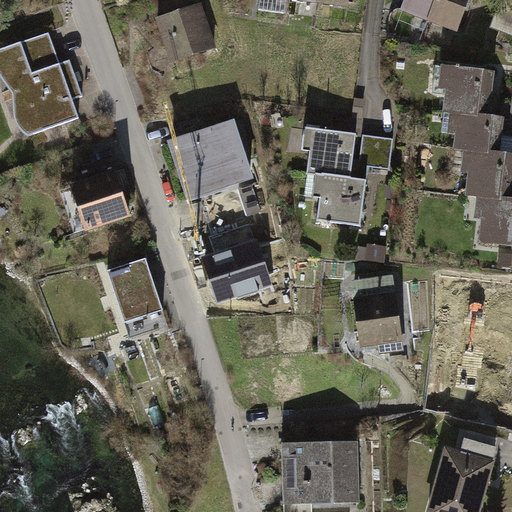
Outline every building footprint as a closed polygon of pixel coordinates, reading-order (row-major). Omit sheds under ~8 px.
[(409,0),(404,14),(457,34),(469,0),(409,0)] [(503,0),(492,30),(511,36),(511,1),(508,0),(503,0)] [(205,2),(159,17),(174,64),(220,50),(205,2)] [(18,122),(31,139),(83,120),(52,36),(2,54),(0,67),(0,70),(16,96),(18,122)] [(494,72),(446,66),(444,86),(455,87),(450,129),(461,131),(459,152),(472,153),(468,192),(479,193),(477,209),(489,211),(485,244),(511,246),(511,197),(511,198),(511,196),(511,151),(502,151),(504,133),(506,118),(489,116),(492,94),(494,72)] [(237,121),(175,141),(194,203),(257,183),(237,121)] [(338,133),(309,129),(305,152),(316,153),(310,197),(325,199),(322,221),(364,227),(372,168),(393,171),(397,141),(367,137),(338,133)] [(74,188),(89,234),(137,218),(122,173),(74,188)] [(258,241),(202,261),(218,308),(274,288),(258,241)] [(167,311),(149,261),(111,274),(129,324),(167,311)] [(396,273),(356,279),(366,345),(387,343),(389,356),(408,353),(396,273)] [(511,378),(511,291),(471,286),(454,408),(506,415),(511,378)] [(299,339),(249,343),(257,406),(306,402),(299,339)] [(451,449),(433,511),(481,511),(499,449),(471,441),(468,453),(451,449)] [(364,511),(364,444),(285,445),(286,511),(364,511)]
